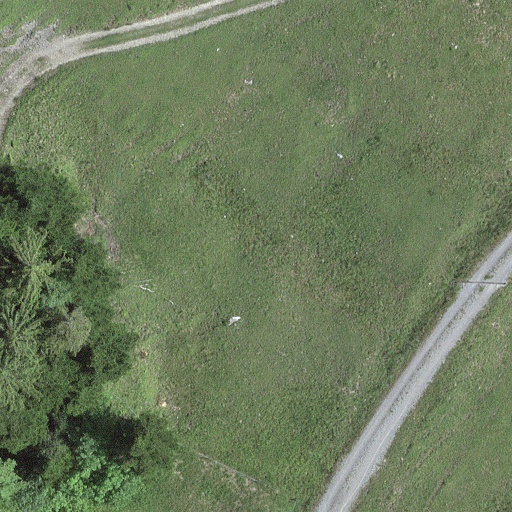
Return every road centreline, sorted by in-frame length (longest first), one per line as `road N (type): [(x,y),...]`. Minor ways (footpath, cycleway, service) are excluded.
road 1 (track): [(511,247),(354,460),(335,511)]
road 2 (track): [(0,94),(37,57),(267,0)]
